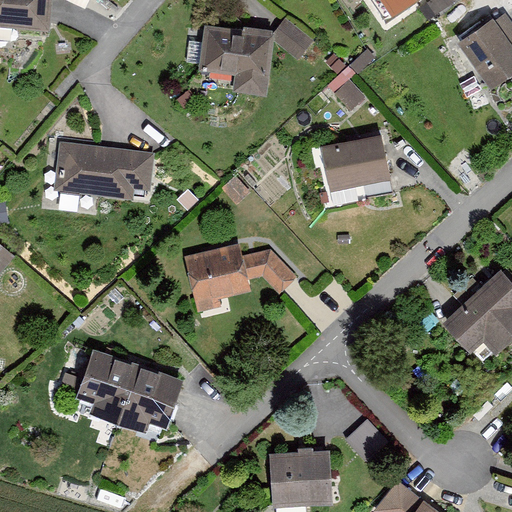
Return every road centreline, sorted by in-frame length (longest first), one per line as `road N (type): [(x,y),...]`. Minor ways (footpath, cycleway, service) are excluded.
road 1 (residential): [(511,173),(327,346)]
road 2 (residential): [(327,346),(431,451),(463,463)]
road 3 (residential): [(149,0),(91,66),(127,140)]
road 4 (residential): [(327,346),(203,459)]
